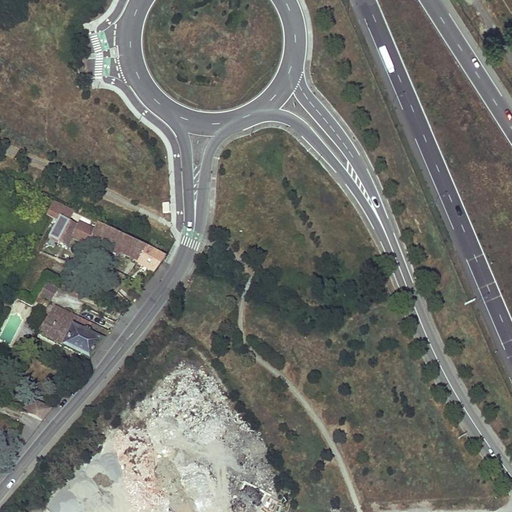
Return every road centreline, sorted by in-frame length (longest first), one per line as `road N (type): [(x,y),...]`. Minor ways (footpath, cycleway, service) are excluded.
road 1 (trunk): [(366,0),(511,345)]
road 2 (residential): [(0,494),(167,287),(194,224)]
road 3 (residential): [(387,239),(440,365),(511,480)]
road 4 (residential): [(387,239),(353,158),(292,69)]
road 5 (residential): [(255,112),(303,127),(387,239)]
road 6 (trunk): [(511,120),(432,0)]
road 7 (residential): [(139,0),(130,25),(133,66),(172,113)]
